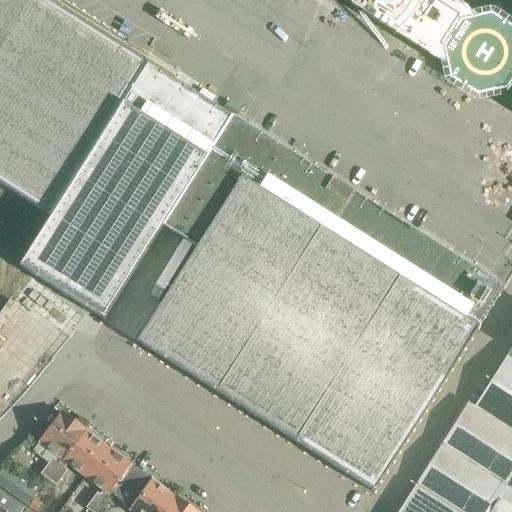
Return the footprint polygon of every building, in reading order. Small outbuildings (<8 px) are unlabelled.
[(145,62),(84,24),(46,0),(0,0),(0,184),(48,215),(145,62)] [(49,215),(18,265),(29,272),(32,274),(63,294),(68,297),(88,310),(102,318),(161,224),(162,225),(163,225),(164,223),(231,118),(219,110),(213,107),(192,94),(145,63),(145,62),(48,215),(49,215)] [(196,246),(136,341),(368,488),(373,491),(476,327),(501,288),(474,271),(468,267),(467,266),(449,255),(447,254),(429,242),(416,234),(390,218),(389,217),(371,205),(369,204),(351,193),(352,191),(331,178),(330,179),(318,172),(310,167),(309,166),(290,154),(233,118),(231,117),(231,118),(164,223),(163,225),(196,246)] [(472,407),(501,426),(511,432),(511,344),(472,406),(472,407)] [(472,407),(472,406),(466,402),(397,511),(511,511),(511,432),(501,426),(472,407)] [(48,480),(84,431),(85,430),(61,412),(39,443),(57,457),(54,461),(52,459),(41,475),(48,480)] [(84,431),(48,480),(55,485),(66,470),(64,468),(67,464),(86,478),(108,448),(84,431)] [(97,493),(89,505),(87,507),(92,511),(94,511),(111,490),(130,464),(108,448),(86,478),(103,490),(99,494),(97,493)] [(162,511),(168,505),(174,497),(150,480),(130,464),(111,490),(132,505),(129,509),(133,511),(162,511)] [(19,481),(10,493),(27,506),(34,497),(37,493),(19,481)] [(0,511),(19,511),(23,507),(1,492),(0,494),(0,511)] [(174,497),(168,505),(162,511),(195,511),(174,496),(174,497)] [(42,503),(34,497),(27,506),(35,511),(42,503)]
